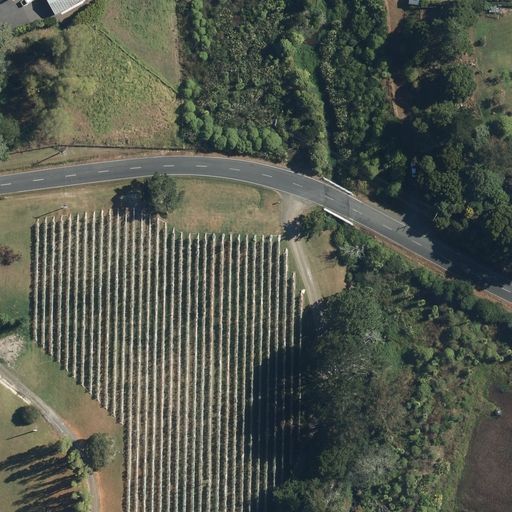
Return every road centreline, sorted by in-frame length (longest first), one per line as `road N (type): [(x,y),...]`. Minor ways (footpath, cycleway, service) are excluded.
road 1 (unclassified): [(511,293),(353,208),(251,171),(150,166),(0,186)]
road 2 (track): [(0,367),(82,451),(95,511)]
